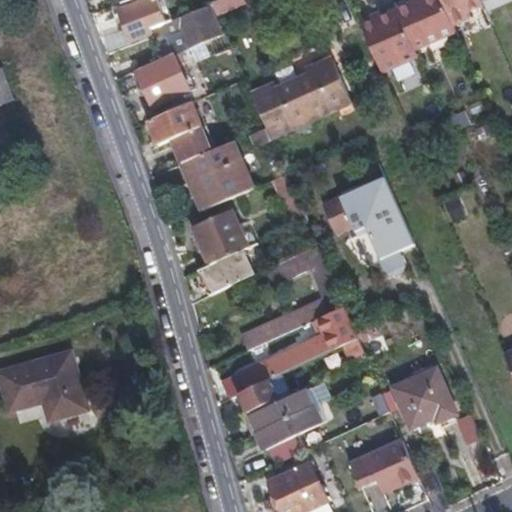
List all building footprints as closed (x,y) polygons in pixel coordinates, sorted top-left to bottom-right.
[(132,36),(151,28),(170,19),(169,15),(165,16),(157,0),(156,0),(141,7),(140,5),(123,12),(128,25),(132,36)] [(219,0),(222,11),(248,4),(246,0),(219,0)] [(411,4),(397,10),(408,35),(414,48),(454,32),(450,23),(440,0),(421,0),(411,4)] [(440,0),(450,23),(465,17),(464,12),(484,5),(481,0),(440,0)] [(151,28),(153,32),(156,39),(165,36),(167,41),(172,53),(200,40),(219,32),(206,4),(170,19),(151,28)] [(373,14),(361,19),(379,60),(383,69),(417,56),(414,48),(408,35),(397,10),(375,18),(373,14)] [(172,53),(176,62),(204,49),(200,40),(172,53)] [(172,53),(137,69),(144,85),(152,104),(187,89),(176,62),(172,53)] [(345,81),(334,56),(308,68),(310,74),(280,88),(278,83),(256,92),(276,137),(354,101),(345,81)] [(0,68),(0,104),(14,100),(2,68),(0,68)] [(157,131),(162,143),(170,139),(202,124),(192,100),(151,119),(157,131)] [(170,139),(180,162),(213,148),(202,124),(170,139)] [(257,142),(272,136),(267,124),(252,130),(257,142)] [(213,148),(180,162),(190,185),(202,209),(254,185),(233,139),(213,148)] [(307,218),(289,175),(286,170),(271,177),(293,224),(307,218)] [(394,248),(415,239),(386,174),(324,201),(337,231),(352,225),(354,229),(366,225),(385,269),(392,269),(399,265),(401,261),(394,248)] [(243,247),(247,245),(242,233),(231,210),(192,228),(199,245),(207,263),(243,247)] [(242,233),(247,245),(256,241),(251,229),(242,233)] [(242,335),(248,347),(311,319),(316,316),(344,304),(323,256),(318,244),(268,268),(276,285),(314,267),(327,298),(242,335)] [(202,282),(208,295),(254,274),(243,247),(207,263),(196,268),(202,282)] [(358,336),(353,324),(344,304),(316,316),(323,335),(319,337),(236,373),(243,390),(264,380),(285,371),(347,342),(358,336)] [(323,335),(316,316),(311,319),(319,337),(323,335)] [(367,356),(358,336),(347,342),(355,361),(367,356)] [(75,349),(0,370),(0,389),(8,416),(42,406),(47,424),(93,411),(75,349)] [(455,409),(437,366),(394,385),(412,425),(433,415),(435,419),(455,409)] [(235,394),(244,413),(272,400),(293,390),(285,371),(264,380),(243,390),(235,394)] [(246,416),(253,433),(309,406),(302,391),(246,416)] [(381,416),(394,411),(386,392),(373,397),(381,416)] [(309,406),(253,433),(260,449),(283,438),(317,423),(309,406)] [(476,419),(445,425),(451,451),(482,444),(476,419)] [(283,438),(260,449),(268,466),(291,456),(283,438)] [(417,472),(402,438),(349,462),(359,486),(379,477),(385,490),(418,475),(417,472)] [(327,511),(304,463),(263,483),(278,511),(327,511)] [(418,475),(426,494),(443,487),(433,466),(417,472),(418,475)]
